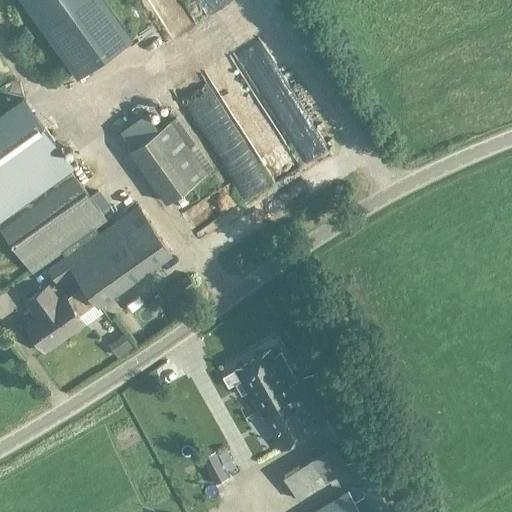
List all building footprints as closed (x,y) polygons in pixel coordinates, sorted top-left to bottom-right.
[(104,0),(23,0),(78,77),(132,39),(104,0)] [(511,60),(511,0),(456,0),(499,69),(511,60)] [(170,98),(202,82),(195,68),(163,84),(170,98)] [(98,304),(171,252),(138,205),(99,234),(94,227),(105,219),(66,164),(69,161),(25,99),(0,117),(0,226),(32,272),(61,251),(66,257),(49,269),(59,283),(75,272),(85,285),(67,298),(64,295),(57,300),(47,285),(26,301),(36,315),(25,323),(46,352),(85,324),(78,315),(96,302),(98,304)] [(234,134),(256,122),(251,113),(230,125),(234,134)] [(236,188),(319,134),(309,119),(226,173),(236,188)] [(168,121),(129,150),(167,202),(206,174),(168,121)] [(165,291),(173,303),(196,286),(187,274),(165,291)] [(235,369),(241,380),(235,384),(242,395),(248,392),(281,449),(316,429),(270,349),(235,369)] [(325,365),(305,378),(352,457),(373,445),(325,365)] [(341,471),(327,448),(283,476),(297,499),(341,471)] [(214,482),(227,475),(215,451),(202,458),(214,482)] [(382,511),(369,490),(354,499),(348,491),(314,511),(382,511)] [(149,511),(144,511),(144,510),(139,511),(171,511),(167,503),(149,511)]
